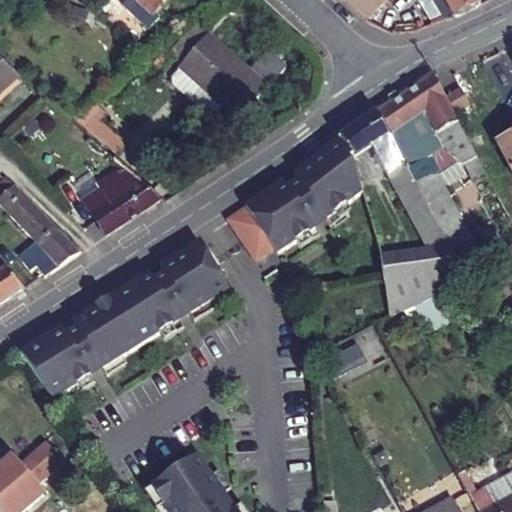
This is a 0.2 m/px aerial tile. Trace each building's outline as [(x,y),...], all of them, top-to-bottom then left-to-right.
[(129,0),(151,21),(170,0),(129,0)] [(350,0),(361,11),(381,0),(444,0),(456,16),(481,4),(478,0),(350,0)] [(413,28),(414,28),(381,0),(361,11),(367,17),(372,19),(376,22),(382,24),(388,26),(394,28),(400,29),(408,29),(413,28)] [(200,39),(174,71),(236,121),(278,70),(258,54),(243,74),(200,39)] [(0,100),(22,80),(0,61),(0,100)] [(486,178),(487,173),(454,112),(437,82),(435,77),(379,115),(411,174),(443,155),(447,156),(466,169),(470,168),(478,182),(479,182),(486,178)] [(451,99),(457,111),(470,104),(464,92),(451,99)] [(87,105),(73,117),(116,154),(125,144),(99,121),(101,117),(87,105)] [(472,285),(414,179),(411,174),(379,115),(342,141),(340,142),(356,164),(371,153),(428,253),(381,259),(383,286),(388,320),(427,304),(443,296),(472,285)] [(511,138),(500,145),(511,168),(511,138)] [(241,240),(256,263),(274,252),(278,257),(316,232),(314,229),(325,222),(327,224),(362,198),(352,167),(356,164),(340,142),(296,176),(296,177),(289,182),(246,209),(258,228),(241,240)] [(163,201),(131,173),(121,179),(119,176),(101,187),(104,192),(85,204),(106,238),(163,201)] [(511,239),(511,219),(487,173),(486,178),(479,182),(511,239)] [(478,296),(482,304),(511,289),(511,287),(501,268),(493,272),(481,251),(479,252),(452,204),(448,205),(431,178),(422,183),(418,177),(414,179),(472,285),(478,296)] [(8,178),(0,186),(0,207),(33,245),(18,260),(30,273),(35,269),(45,279),(81,255),(8,178)] [(229,221),(241,240),(258,228),(246,209),(229,221)] [(199,243),(22,357),(55,404),(94,379),(92,376),(103,369),(105,372),(180,324),(179,321),(190,314),(192,316),(231,292),(199,243)] [(0,309),(23,294),(0,267),(0,309)] [(443,296),(450,308),(478,296),(472,285),(443,296)] [(443,296),(427,304),(434,315),(450,308),(443,296)] [(0,498),(56,451),(50,444),(21,468),(12,457),(0,466),(0,498)] [(0,498),(0,508),(3,511),(23,511),(44,495),(34,484),(63,460),(56,451),(0,498)] [(198,458),(151,490),(165,511),(234,511),(231,507),(228,510),(221,499),(224,497),(198,458)] [(511,511),(511,495),(480,511),(511,511)] [(455,511),(451,503),(433,511),(455,511)]
